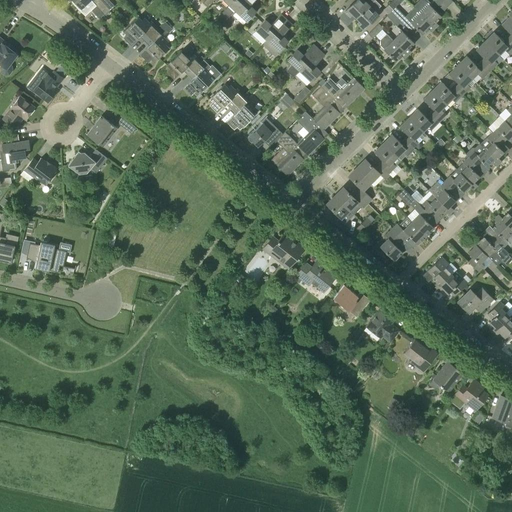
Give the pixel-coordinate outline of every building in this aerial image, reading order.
[(105,15),(109,11),(99,0),(94,0),(93,1),(91,0),(72,0),(80,8),(79,9),(83,14),(83,13),(85,15),(89,10),(90,11),(96,6),(105,15)] [(99,0),(109,11),(114,6),(108,0),(99,0)] [(223,0),(224,0),(229,5),(222,13),(228,18),(235,11),(244,0),(223,0)] [(244,0),(235,11),(247,22),(256,12),(250,6),(255,0),(244,0)] [(357,18),(368,7),(364,2),(364,1),(362,0),(355,0),(345,11),(350,16),(352,14),(357,18)] [(357,18),(361,22),(359,25),(364,30),(378,15),(382,11),(379,8),(381,6),(375,0),(368,7),(357,18)] [(400,0),(392,0),(383,9),(388,14),(391,11),(395,7),(401,1),(400,0)] [(429,4),(430,3),(427,0),(419,0),(413,6),(414,7),(420,13),(434,28),(438,25),(435,22),(441,16),(429,4)] [(442,0),(433,0),(443,10),(448,6),(442,0)] [(404,16),(395,7),(391,11),(401,22),(405,17),(404,16)] [(405,17),(410,22),(422,35),(428,29),(431,32),(434,28),(420,13),(414,7),(404,16),(405,17)] [(391,11),(388,14),(386,16),(397,26),(401,22),(391,11)] [(124,18),(120,13),(115,17),(119,22),(124,18)] [(256,30),(267,41),(287,20),(281,14),(271,25),(265,20),(256,30)] [(509,33),(506,36),(511,42),(511,17),(510,16),(501,24),(509,33)] [(144,42),(158,28),(151,21),(149,23),(144,18),(142,21),(138,17),(123,32),(126,35),(123,38),(131,46),(142,35),(146,39),(144,41),(144,42)] [(287,20),(267,41),(263,45),(274,56),(279,52),(289,42),(282,36),(292,25),(287,20)] [(165,21),(158,28),(144,42),(145,42),(147,39),(151,43),(140,55),(148,63),(151,60),(153,63),(168,48),(165,45),(168,42),(163,37),(165,35),(164,35),(171,28),(165,21)] [(373,39),(383,28),(378,23),(368,34),(373,39)] [(234,34),(237,38),(244,31),(240,28),(234,34)] [(393,40),(407,55),(411,52),(408,49),(414,43),(402,31),(393,40)] [(511,48),(511,42),(506,36),(502,40),(494,32),(485,41),(499,55),(504,50),(507,53),(511,48)] [(387,34),(380,40),(380,46),(384,49),(383,49),(395,62),(401,56),(404,59),(407,55),(393,40),(387,34)] [(12,66),(10,64),(17,55),(5,45),(7,43),(0,37),(0,64),(1,65),(0,66),(0,69),(1,72),(5,75),(9,75),(12,70),(12,66)] [(480,62),(489,71),(497,63),(493,60),(499,55),(485,41),(475,50),(484,58),(480,62)] [(225,53),(230,49),(224,43),(219,47),(225,53)] [(288,60),(292,65),(287,70),(293,77),(299,71),(320,49),(314,43),(303,55),(297,50),(288,60)] [(320,49),(299,71),(311,82),(321,72),(315,66),(325,54),(320,49)] [(187,75),(201,62),(194,55),(192,57),(188,52),(185,55),(181,51),(166,66),(169,69),(166,72),(174,80),(185,68),(189,72),(187,75)] [(482,79),(489,71),(480,62),(476,66),(466,55),(457,65),(471,79),(476,73),(482,79)] [(208,69),(201,62),(187,75),(188,75),(190,73),(194,77),(183,88),(191,97),(194,94),(196,97),(212,81),(208,78),(211,76),(206,71),(208,69)] [(471,79),(457,65),(448,74),(456,82),(453,86),(462,95),(469,87),(466,84),(471,79)] [(262,72),(265,75),(270,70),(267,67),(262,72)] [(54,71),(50,76),(47,74),(43,79),(33,91),(48,102),(57,90),(55,89),(63,78),(54,71)] [(267,75),(272,80),(276,76),(271,71),(267,75)] [(321,86),(342,107),(346,103),(348,105),(364,88),(353,77),(341,89),(330,78),(321,86)] [(453,86),(449,89),(441,81),(432,90),(446,104),(451,99),(454,102),(462,95),(453,86)] [(212,103),(209,105),(217,113),(228,102),(232,106),(230,108),(230,109),(244,96),(237,89),(235,90),(230,85),(228,88),(224,85),(209,100),(212,103)] [(310,91),(305,86),(293,99),(298,104),(310,91)] [(338,111),(342,107),(321,86),(312,95),(324,107),(312,118),(312,119),(323,130),(340,113),(338,111)] [(423,99),(433,109),(429,113),(438,122),(446,115),(441,109),(446,104),(432,90),(423,99)] [(281,99),(288,106),(294,100),(287,93),(281,99)] [(20,96),(3,119),(15,128),(23,118),(25,119),(34,107),(20,96)] [(244,96),(230,109),(231,109),(233,107),(237,111),(226,122),(234,130),(237,127),(239,130),(254,115),(251,112),(254,109),(249,104),(251,103),(244,96)] [(431,129),(438,122),(429,113),(426,117),(417,108),(408,117),(422,131),(428,126),(431,129)] [(326,132),(323,130),(312,119),(312,118),(306,112),(296,121),(308,132),(296,144),(305,153),(307,155),(324,139),(322,137),(326,132)] [(131,134),(136,128),(120,115),(116,122),(131,134)] [(102,147),(117,128),(101,116),(92,127),(93,128),(94,126),(97,129),(90,138),(102,147)] [(269,147),(276,141),(283,134),(272,124),(266,117),(261,121),(262,123),(248,137),(258,147),(265,140),(271,145),(269,147)] [(413,148),(420,140),(426,135),(422,131),(408,117),(399,127),(408,135),(404,138),(413,148)] [(502,143),(506,139),(508,140),(511,135),(511,128),(504,120),(492,132),(502,143)] [(276,141),(283,148),(271,160),(287,176),(304,159),(301,157),(305,153),(296,144),(285,132),(283,134),(276,141)] [(486,137),(480,144),(499,163),(501,161),(498,158),(503,152),(498,147),(502,143),(492,132),(487,138),(486,137)] [(383,143),(397,157),(403,152),(406,155),(413,148),(404,138),(400,142),(392,134),(383,143)] [(452,139),(456,143),(461,138),(457,134),(452,139)] [(0,150),(2,150),(3,153),(4,163),(1,164),(3,171),(17,169),(15,162),(18,162),(18,159),(26,157),(25,150),(29,143),(29,140),(6,144),(5,136),(0,136),(0,150)] [(382,161),(379,164),(388,173),(395,166),(392,163),(397,157),(383,143),(374,152),(382,161)] [(465,154),(468,157),(478,167),(482,163),(488,168),(493,162),(497,166),(499,163),(480,144),(479,143),(475,147),(471,148),(465,154)] [(91,168),(96,172),(107,158),(95,149),(89,157),(84,152),(81,153),(78,151),(75,156),(76,157),(74,160),(73,159),(68,165),(79,174),(87,173),(91,168)] [(474,171),(478,167),(468,157),(463,162),(456,169),(475,188),(477,185),(474,182),(479,176),(474,171)] [(56,170),(56,168),(57,168),(46,161),(46,162),(43,160),(38,162),(33,158),(24,170),(37,180),(38,179),(46,185),(57,170),(56,170)] [(357,168),(358,168),(371,182),(379,174),(385,180),(390,175),(388,173),(379,164),(374,169),(365,159),(357,168)] [(433,159),(429,163),(434,169),(439,164),(433,159)] [(357,192),(368,204),(372,199),(363,190),(371,182),(358,168),(357,168),(349,176),(361,188),(357,192)] [(456,169),(444,181),(454,191),(458,187),(463,192),(469,187),(473,190),(475,188),(456,169)] [(0,187),(10,186),(8,178),(0,179),(0,187)] [(450,195),(454,191),(444,181),(443,183),(439,179),(429,190),(432,193),(451,212),(453,210),(450,206),(455,201),(450,195)] [(363,208),(368,204),(357,192),(352,197),(343,188),(327,204),(341,218),(357,202),(363,208)] [(426,220),(430,215),(417,202),(404,190),(398,196),(409,206),(410,205),(419,214),(411,222),(425,236),(434,228),(426,220)] [(417,202),(430,215),(434,211),(439,216),(445,211),(449,214),(451,212),(432,193),(426,200),(423,197),(417,202)] [(4,199),(0,204),(6,209),(10,203),(4,199)] [(496,217),(511,232),(511,217),(507,213),(502,218),(498,215),(496,217)] [(494,219),(497,223),(492,228),(497,233),(493,238),(502,247),(508,242),(505,239),(511,232),(496,217),(494,219)] [(371,223),(366,218),(355,229),(360,233),(371,223)] [(0,260),(11,262),(15,243),(6,241),(6,238),(0,236),(0,232),(2,222),(0,221),(0,260)] [(425,236),(411,222),(403,230),(397,224),(393,228),(404,239),(408,235),(417,244),(425,236)] [(380,247),(394,261),(402,252),(397,247),(404,239),(393,228),(385,236),(388,239),(380,247)] [(489,234),(485,238),(483,237),(478,242),(474,239),(472,241),(487,257),(497,266),(509,254),(502,247),(493,238),(489,234)] [(283,235),(278,240),(273,236),(263,249),(288,268),(304,248),(297,243),(296,245),(289,240),(289,238),(287,236),(285,236),(283,235)] [(468,262),(478,272),(484,266),(481,263),(487,257),(472,241),(470,243),(473,247),(468,253),(473,258),(468,262)] [(26,257),(36,262),(35,268),(49,271),(49,270),(58,272),(60,265),(63,266),(67,251),(54,248),(54,245),(41,242),(40,245),(29,243),(26,257)] [(445,268),(449,265),(441,257),(432,267),(437,273),(432,278),(438,284),(434,287),(436,290),(452,275),(445,268)] [(305,277),(323,291),(335,276),(323,267),(325,265),(318,259),(311,268),(305,263),(296,275),(302,280),(305,277)] [(455,271),(452,275),(436,290),(439,292),(442,288),(448,294),(449,292),(454,297),(467,283),(455,271)] [(235,282),(230,287),(234,290),(239,285),(235,282)] [(368,299),(362,294),(361,293),(360,293),(359,293),(359,294),(357,296),(344,285),(333,299),(348,311),(351,308),(358,315),(368,302),(369,301),(369,300),(368,299)] [(475,294),(470,289),(457,302),(468,313),(478,303),(484,309),(493,299),(481,287),(475,294)] [(494,333),(510,317),(505,313),(508,310),(500,301),(487,314),(491,319),(489,321),(494,327),(491,330),(494,333)] [(394,319),(388,315),(380,308),(366,326),(380,338),(382,335),(390,342),(390,341),(391,341),(399,332),(398,331),(399,330),(391,324),(394,319)] [(511,319),(510,317),(494,333),(496,335),(499,332),(505,338),(507,335),(511,339),(511,338),(511,319)] [(438,353),(424,343),(423,345),(414,339),(403,353),(411,359),(410,362),(423,372),(438,353)] [(447,361),(429,384),(434,388),(438,388),(440,385),(448,392),(463,373),(447,361)] [(363,363),(359,368),(364,373),(368,368),(363,363)] [(472,381),(467,388),(462,384),(449,401),(460,409),(467,399),(477,408),(488,394),(482,389),(482,388),(472,381)] [(511,400),(507,399),(500,396),(492,417),(506,422),(505,425),(511,427),(511,400)] [(395,410),(398,404),(392,400),(388,407),(395,410)] [(478,424),(483,417),(478,413),(473,420),(478,424)] [(488,447),(481,444),(481,445),(479,444),(477,448),(479,449),(479,450),(485,453),(488,447)]
